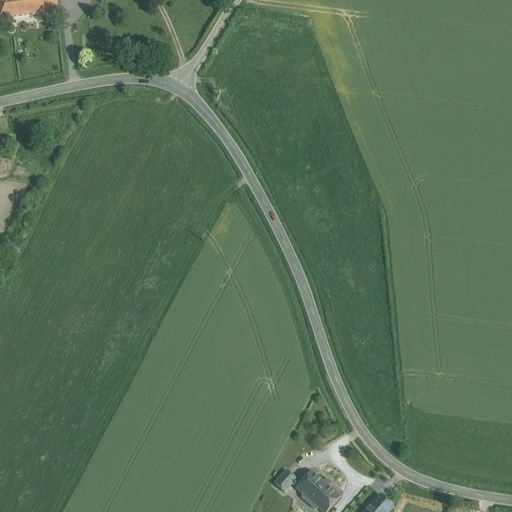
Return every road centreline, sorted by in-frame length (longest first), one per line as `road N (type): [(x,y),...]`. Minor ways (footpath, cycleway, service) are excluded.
road 1 (secondary): [(511,501),(413,477),(375,448),(338,387),(273,219),(221,131),(177,88)]
road 2 (secondary): [(177,88),(117,79),(0,103)]
